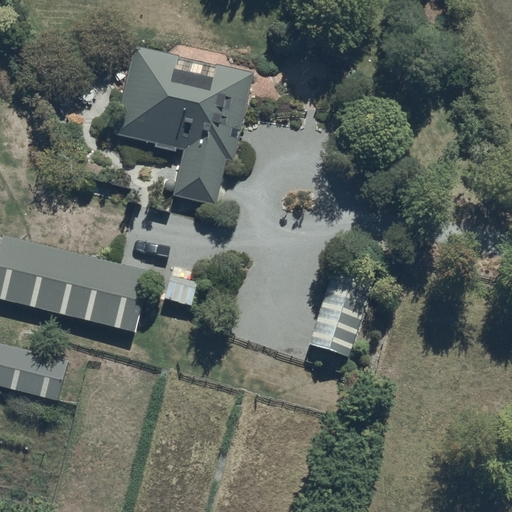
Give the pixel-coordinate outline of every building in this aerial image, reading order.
[(114,134),(184,150),(173,196),(216,206),(226,160),(233,161),(253,73),(134,46),(114,134)] [(0,299),(135,333),(150,272),(0,235),(0,299)] [(309,346),(348,359),(373,285),(333,272),(309,346)] [(164,299),(192,306),(198,284),(170,277),(164,299)] [(0,386),(57,402),(68,361),(0,342),(0,386)]
